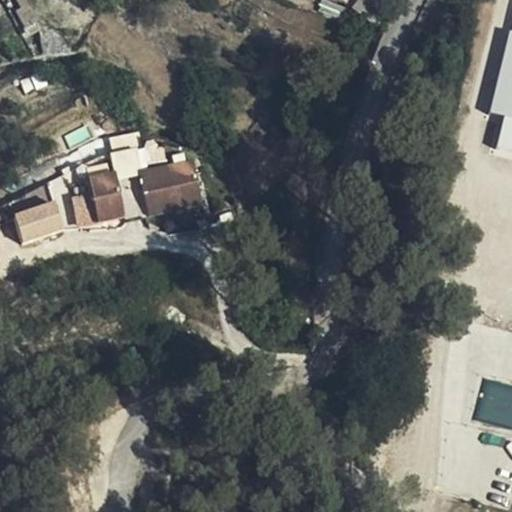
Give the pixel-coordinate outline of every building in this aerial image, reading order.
[(511,19),(478,152),(511,160),(511,19)] [(198,158),(144,167),(152,210),(206,201),(198,158)] [(119,168),(92,172),(99,215),(126,210),(119,168)] [(0,253),(1,256),(66,229),(48,185),(0,204),(0,253)] [(220,208),(203,212),(204,221),(223,219),(220,208)]
